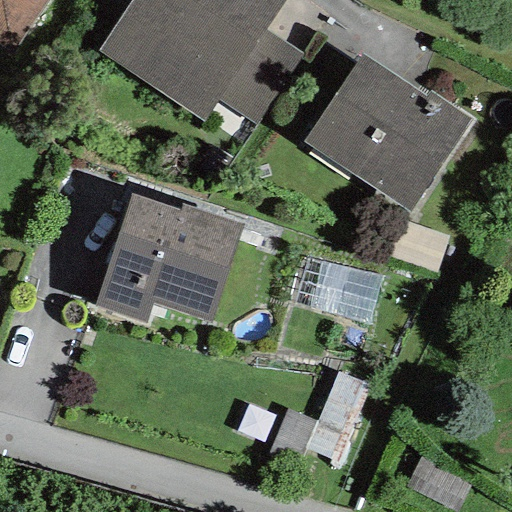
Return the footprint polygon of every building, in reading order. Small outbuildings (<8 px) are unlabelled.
[(0,0),(0,47),(8,53),(44,0),(0,0)] [(132,0),(98,50),(203,121),(217,100),(264,30),(284,0),(132,0)] [(302,55),(264,30),(217,100),(255,126),(302,55)] [(425,98),(361,55),(302,143),(409,214),(473,119),(430,91),(425,98)] [(178,211),(129,194),(90,306),(144,324),(151,304),(209,324),(242,227),(180,205),(178,211)]
